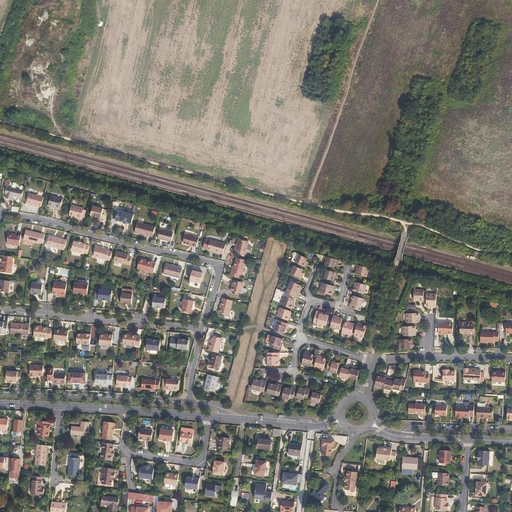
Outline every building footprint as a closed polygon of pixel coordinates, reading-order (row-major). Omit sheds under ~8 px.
[(13,195),(22,197),(23,190),(11,187),(10,198),(12,199),(13,195)] [(27,202),(42,206),(44,196),(30,192),(27,202)] [(63,197),(51,194),(48,205),(60,208),(63,197)] [(77,217),(79,207),(71,205),(68,215),(74,217),(74,216),(77,217)] [(103,218),(105,210),(94,207),(92,215),(95,216),(95,218),(98,218),(98,217),(103,218)] [(126,214),(117,212),(115,220),(124,222),(124,224),(125,224),(126,214)] [(126,214),(125,224),(127,225),(127,223),(132,224),(134,215),(126,214)] [(135,233),(153,237),(156,226),(138,222),(135,233)] [(41,233),(25,229),(23,239),(38,243),(39,242),(41,233)] [(174,233),(160,230),(158,239),(171,242),(174,233)] [(20,245),(21,235),(8,233),(7,243),(20,245)] [(199,238),(186,235),(184,243),(197,247),(199,238)] [(46,246),(64,251),(67,241),(49,237),(46,246)] [(211,251),(212,240),(206,239),(204,248),(208,249),(208,250),(211,251)] [(246,256),(250,242),(240,239),(238,245),(237,245),(235,253),(246,256)] [(227,244),(212,240),(211,251),(215,252),(215,253),(219,254),(220,253),(224,254),(227,244)] [(78,242),(74,241),(72,251),(83,254),(83,253),(87,254),(89,246),(85,245),(86,244),(82,243),(82,242),(78,241),(78,242)] [(110,262),(112,252),(108,251),(109,249),(96,246),(93,257),(110,262)] [(121,252),(119,262),(130,265),(132,257),(129,256),(129,253),(121,252)] [(309,260),(297,254),(295,254),(295,255),(296,257),(294,262),(297,263),(297,264),(308,269),(311,263),(308,262),(309,260)] [(4,259),(3,259),(1,272),(11,274),(13,260),(13,257),(4,255),(4,259)] [(328,267),(337,269),(338,266),(340,267),(341,260),(330,257),(328,267)] [(152,261),(140,258),(138,269),(154,273),(156,263),(152,263),(152,261)] [(234,266),(231,276),(239,278),(241,275),(242,275),(246,260),(238,258),(235,266),(234,266)] [(182,268),(166,264),(163,275),(179,279),(182,268)] [(371,268),(360,265),(358,275),(368,278),(371,268)] [(297,267),(293,275),(304,281),(306,275),(305,274),(306,271),(297,267)] [(202,284),(205,273),(194,270),(191,281),(202,284)] [(341,274),(329,271),(326,279),(335,282),(336,279),(339,280),(341,274)] [(10,281),(2,280),(1,287),(0,286),(0,290),(0,292),(9,293),(10,281)] [(244,282),(236,280),(234,287),(233,287),(231,291),(241,294),(244,282)] [(294,282),(289,295),(300,300),(301,295),(300,294),(303,287),(294,282)] [(67,284),(55,283),(53,294),(66,295),(67,284)] [(88,295),(89,284),(75,283),(74,293),(88,295)] [(356,292),(366,295),(368,285),(358,283),(356,292)] [(336,292),(337,287),(324,284),(322,293),(333,296),(335,291),(336,292)] [(95,299),(108,300),(111,301),(112,301),(112,291),(96,290),(95,299)] [(414,292),(414,302),(423,302),(423,292),(414,292)] [(122,294),(121,303),(124,303),(124,304),(128,304),(132,304),(132,303),(133,295),(133,294),(122,294)] [(142,296),(133,295),(132,303),(137,303),(137,302),(141,303),(142,296)] [(436,309),(436,295),(427,295),(426,307),(432,307),(432,308),(436,309)] [(351,308),(357,310),(363,312),(366,299),(355,297),(353,306),(352,305),(351,308)] [(167,299),(154,298),(153,307),(156,307),(156,308),(162,309),(162,308),(166,308),(167,299)] [(229,316),(234,301),(224,298),(220,313),(229,316)] [(288,298),(284,307),(294,311),(297,302),(288,298)] [(194,301),(185,299),(183,312),(192,314),(194,301)] [(284,309),(281,318),(291,322),(294,313),(284,309)] [(316,311),(313,323),(326,326),(328,316),(319,314),(320,312),(316,311)] [(407,314),(407,324),(420,324),(420,319),(419,319),(419,314),(407,314)] [(332,317),(330,328),(339,330),(341,320),(332,317)] [(4,321),(0,320),(0,331),(3,332),(3,333),(7,334),(8,323),(4,322),(4,321)] [(280,324),(278,332),(288,335),(290,328),(291,328),(292,324),(282,321),(281,325),(280,324)] [(471,323),(461,323),(461,334),(475,335),(475,322),(471,321),(471,323)] [(29,335),(30,324),(12,322),(11,333),(29,335)] [(344,323),(341,333),(351,335),(353,325),(344,323)] [(362,324),(357,323),(354,336),(363,338),(366,326),(361,325),(362,324)] [(453,324),(439,324),(438,333),(453,334),(453,324)] [(51,339),(52,329),(47,329),(47,327),(35,325),(34,336),(51,339)] [(404,327),(404,337),(417,337),(417,332),(416,332),(416,327),(404,327)] [(62,331),(60,341),(69,342),(70,333),(64,332),(63,331),(62,331)] [(494,341),(499,342),(499,332),(481,331),(480,342),(494,342),(494,341)] [(86,334),(78,333),(77,343),(91,344),(91,334),(86,333),(86,334)] [(123,345),(140,347),(141,337),(137,337),(137,336),(124,334),(123,345)] [(100,345),(108,346),(109,335),(108,335),(108,336),(101,335),(100,345)] [(210,350),(219,353),(223,338),(214,336),(210,350)] [(286,340),(272,336),(270,343),(275,345),(274,349),(285,352),(286,348),(284,347),(286,340)] [(147,350),(160,351),(161,341),(156,341),(157,340),(151,339),(151,340),(148,340),(147,350)] [(171,349),(189,350),(190,341),(186,341),(186,340),(183,339),(183,340),(171,339),(171,349)] [(400,340),(400,350),(413,349),(414,345),(412,345),(412,340),(400,340)] [(309,353),(307,353),(305,352),(302,365),(311,368),(314,356),(309,355),(309,353)] [(223,357),(215,355),(213,362),(210,361),(208,367),(220,370),(223,357)] [(271,355),(272,368),(282,368),(282,359),(283,358),(283,355),(271,355)] [(323,371),(326,360),(321,358),(322,357),(317,356),(314,369),(323,371)] [(337,374),(340,364),(333,362),(333,360),(329,359),(327,370),(330,371),(329,372),(337,374)] [(44,367),(44,365),(32,365),(31,376),(36,376),(36,375),(44,375),(44,367)] [(358,367),(352,365),(351,368),(349,377),(358,379),(360,370),(357,370),(358,367)] [(349,377),(351,368),(345,366),(344,369),(342,368),(339,377),(348,379),(349,377)] [(476,370),(475,369),(472,369),(470,370),(468,370),(468,368),(464,368),(463,380),(475,380),(475,382),(480,382),(480,372),(476,372),(476,370)] [(448,370),(448,369),(443,369),(443,380),(455,380),(455,370),(448,370)] [(18,381),(22,381),(22,372),(18,372),(18,371),(7,370),(6,381),(10,381),(10,382),(14,382),(14,381),(18,381)] [(414,382),(429,383),(429,374),(426,374),(426,372),(419,372),(419,371),(414,371),(414,382)] [(492,382),(505,383),(506,372),(501,372),(501,373),(492,372),(492,382)] [(56,373),(55,384),(66,385),(66,373),(56,373)] [(82,384),(87,384),(87,375),(83,375),(83,374),(70,373),(69,383),(73,383),(73,382),(82,383),(82,384)] [(216,392),(220,377),(209,374),(205,390),(216,392)] [(377,375),(375,384),(384,387),(387,376),(387,375),(381,374),(381,376),(377,375)] [(104,375),(102,386),(104,386),(104,385),(108,386),(109,385),(112,385),(113,375),(104,375)] [(116,385),(128,386),(128,385),(131,385),(132,378),(128,377),(128,376),(117,375),(116,385)] [(384,388),(393,391),(393,389),(395,381),(392,380),(393,378),(387,376),(384,387),(384,388)] [(393,389),(401,391),(401,390),(403,390),(406,379),(403,378),(402,379),(396,378),(395,381),(393,389)] [(156,389),(160,389),(160,382),(157,381),(156,379),(142,379),(142,389),(156,390),(156,389)] [(180,380),(167,379),(167,387),(167,390),(171,390),(171,389),(179,389),(180,380)] [(251,390),(263,394),(266,382),(262,381),(262,383),(254,380),(251,390)] [(267,395),(279,398),(282,387),(278,385),(277,387),(270,384),(267,395)] [(290,400),(292,401),(295,390),(292,389),(291,391),(285,389),(282,400),(289,401),(290,400)] [(306,391),(299,389),(297,399),(304,401),(304,400),(307,400),(310,390),(306,389),(306,391)] [(311,402),(319,405),(322,393),(316,392),(316,394),(313,393),(311,402)] [(421,415),(425,415),(426,405),(414,405),(414,406),(414,409),(414,413),(421,414),(421,415)] [(442,416),(447,416),(447,405),(435,405),(435,415),(441,415),(442,416)] [(456,420),(461,421),(461,418),(469,419),(469,417),(474,417),(474,406),(469,406),(469,407),(456,407),(455,418),(456,419),(456,420)] [(477,408),(477,418),(493,419),(493,408),(490,408),(489,407),(486,407),(485,408),(477,408)] [(0,418),(0,429),(7,430),(8,420),(0,418)] [(23,432),(24,420),(14,419),(13,431),(23,432)] [(38,436),(49,437),(50,425),(48,425),(48,421),(37,420),(36,425),(39,425),(38,436)] [(102,438),(112,440),(113,432),(114,432),(115,426),(114,426),(115,422),(105,420),(102,438)] [(70,439),(88,441),(89,427),(81,426),(80,432),(71,431),(70,439)] [(169,441),(171,431),(161,429),(160,440),(164,440),(164,441),(168,442),(168,441),(169,441)] [(153,431),(145,430),(143,440),(152,441),(153,431)] [(188,444),(193,445),(194,434),(182,432),(181,442),(188,443),(188,444)] [(219,450),(229,451),(231,439),(221,437),(219,450)] [(258,448),(270,450),(272,441),(259,439),(258,448)] [(323,456),(332,457),(333,448),(334,448),(335,441),(323,439),(323,446),(324,446),(323,456)] [(114,445),(102,443),(102,447),(101,459),(111,461),(112,456),(114,456),(115,452),(113,452),(114,445)] [(289,454),(301,455),(302,445),(290,443),(289,454)] [(48,446),(37,445),(36,465),(46,466),(48,446)] [(391,459),(396,460),(397,453),(392,452),(392,450),(387,449),(387,448),(383,447),(383,449),(377,448),(376,459),(391,461),(391,459)] [(450,464),(452,464),(453,451),(440,450),(440,455),(442,455),(441,463),(443,463),(444,465),(448,465),(450,464)] [(491,450),(480,450),(480,454),(479,454),(479,459),(479,464),(490,464),(491,450)] [(68,475),(79,476),(80,459),(70,457),(68,475)] [(423,470),(424,459),(404,457),(403,469),(414,470),(423,470)] [(20,459),(11,458),(9,478),(19,479),(20,459)] [(265,476),(267,461),(257,460),(255,475),(265,476)] [(214,474),(224,476),(225,462),(216,461),(215,465),(214,465),(214,471),(214,474)] [(113,473),(114,469),(103,467),(102,474),(103,474),(102,484),(111,486),(112,479),(114,479),(114,474),(113,473)] [(139,478),(153,480),(154,470),(150,469),(150,468),(145,467),(144,469),(140,468),(139,478)] [(299,473),(285,471),(283,483),(298,485),(299,473)] [(344,491),(355,492),(357,473),(347,472),(346,477),(345,477),(344,478),(344,481),(344,483),(346,483),(344,491)] [(439,484),(450,485),(451,473),(440,472),(440,477),(439,484)] [(171,486),(173,475),(166,474),(165,485),(171,486)] [(179,476),(173,475),(171,486),(178,487),(179,476)] [(42,477),(33,476),(32,495),(44,496),(45,490),(41,489),(42,477)] [(200,479),(190,478),(189,489),(189,490),(192,490),(193,489),(199,490),(200,479)] [(321,483),(317,487),(318,488),(312,494),(318,502),(322,500),(324,496),(322,495),(323,493),(324,494),(327,494),(327,492),(326,490),(329,486),(323,481),(321,483)] [(477,495),(487,495),(488,482),(478,481),(477,495)] [(255,499),(272,501),(272,493),(266,492),(267,486),(257,484),(255,499)] [(220,493),(221,487),(207,485),(205,496),(214,497),(214,494),(216,494),(216,492),(220,493)] [(154,502),(155,496),(142,494),(136,493),(136,499),(143,500),(154,502)] [(437,508),(450,510),(450,504),(449,504),(449,498),(448,498),(448,494),(438,493),(437,508)] [(109,511),(117,511),(119,499),(103,496),(101,504),(110,505),(109,511)] [(280,510),(290,511),(293,511),(294,511),(295,502),(282,500),(280,510)] [(158,509),(154,508),(153,511),(171,511),(168,510),(168,508),(173,508),(173,502),(162,502),(162,505),(158,505),(158,509)] [(66,511),(67,504),(53,503),(51,511),(66,511)]
